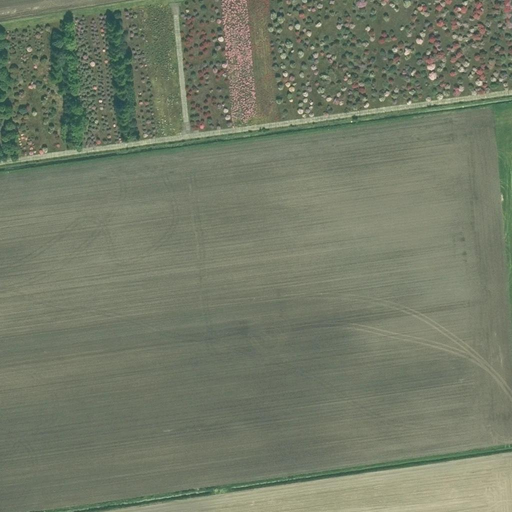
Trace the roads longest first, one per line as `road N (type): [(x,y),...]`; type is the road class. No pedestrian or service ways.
road 1 (track): [(0,163),(186,138),(173,3)]
road 2 (track): [(0,29),(173,3)]
